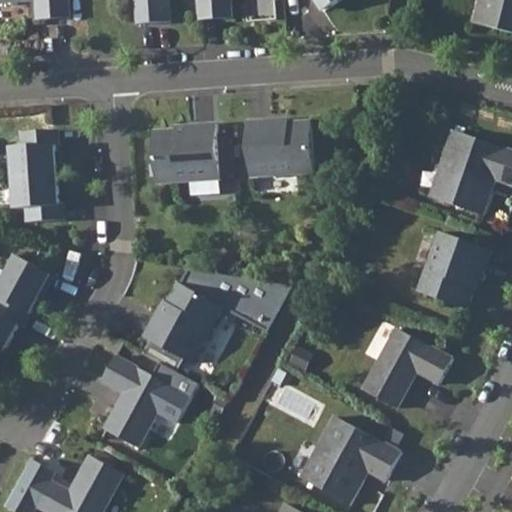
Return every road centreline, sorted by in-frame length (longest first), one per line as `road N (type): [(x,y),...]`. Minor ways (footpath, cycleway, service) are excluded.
road 1 (residential): [(111,85),(389,66),(511,90)]
road 2 (residential): [(111,85),(123,250),(116,280),(39,425),(0,426)]
road 3 (residential): [(442,511),(511,380)]
